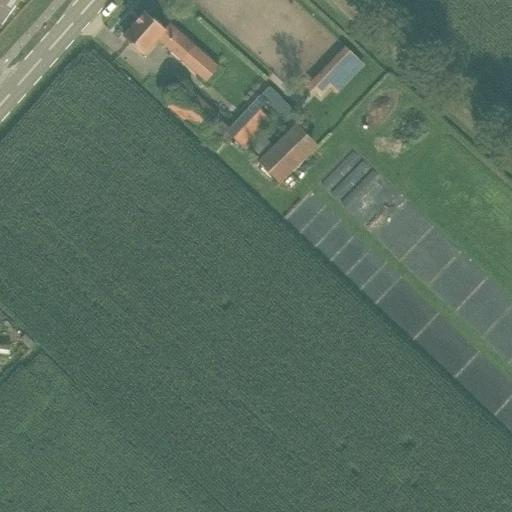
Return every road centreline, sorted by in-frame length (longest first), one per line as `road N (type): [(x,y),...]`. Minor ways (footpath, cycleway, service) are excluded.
road 1 (track): [(511,156),(339,0)]
road 2 (secondary): [(0,106),(93,0)]
